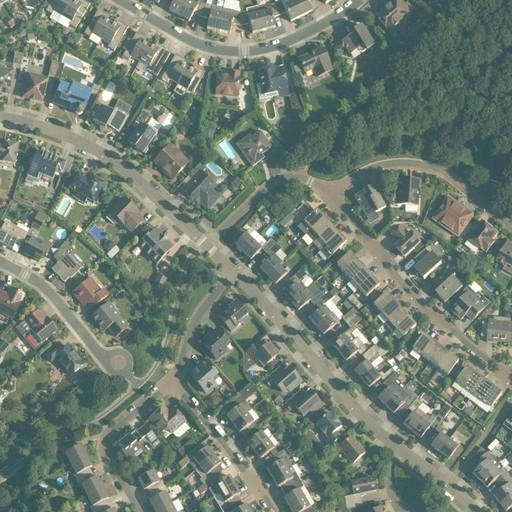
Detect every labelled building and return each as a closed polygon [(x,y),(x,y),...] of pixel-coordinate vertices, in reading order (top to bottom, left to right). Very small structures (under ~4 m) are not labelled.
[(33,9),(39,5),(36,0),(33,0),(29,3),(33,9)] [(62,17),(72,1),(69,0),(52,0),(51,4),(47,11),(46,12),(52,16),(54,13),(62,17)] [(179,17),(188,1),(185,0),(171,0),(174,2),(168,11),(179,17)] [(307,3),(313,0),(312,0),(292,0),(293,1),(301,18),(311,13),(307,3)] [(72,1),(62,17),(71,22),(69,26),(75,29),(89,6),(88,5),(80,1),(77,4),(72,1)] [(201,17),(206,6),(200,3),(197,7),(188,1),(179,17),(189,23),(194,13),(201,17)] [(275,5),(279,16),(285,13),(290,23),(301,18),(293,1),(282,6),(281,2),(276,5),(275,5)] [(412,16),(407,10),(401,3),(395,7),(391,2),(384,7),(386,9),(375,18),(389,35),(412,16)] [(259,15),(263,32),(275,29),(272,18),(279,16),(275,5),(269,7),(269,6),(257,9),(259,15)] [(206,6),(201,17),(209,19),(206,30),(218,33),(222,16),(211,13),(212,8),(206,6)] [(223,10),(222,16),(218,33),(229,35),(232,24),(240,26),(240,14),(234,13),(234,12),(223,10)] [(101,40),(110,24),(105,21),(106,16),(99,12),(99,11),(98,11),(84,35),(90,38),(92,35),(101,40)] [(240,14),(240,26),(241,26),(249,24),(252,35),(263,32),(259,15),(247,18),(246,13),(240,14)] [(16,25),(13,20),(10,22),(9,23),(8,25),(10,29),(16,25)] [(441,27),(436,21),(431,25),(436,31),(441,27)] [(110,24),(101,40),(110,45),(108,49),(114,52),(117,47),(123,37),(128,28),(127,28),(126,28),(119,24),(116,27),(110,24)] [(374,47),(367,35),(361,27),(353,32),(355,34),(341,43),(349,55),(350,55),(357,51),(357,50),(359,54),(362,54),(365,51),(374,47)] [(139,63),(149,46),(144,43),(145,39),(137,35),(138,34),(137,33),(131,42),(124,54),(122,57),(128,61),(130,58),(139,63)] [(149,46),(139,63),(148,69),(146,71),(152,75),(166,51),(165,50),(165,51),(157,46),(154,50),(149,46)] [(333,72),(327,60),(323,51),(299,62),(305,75),(313,72),(316,79),(333,72)] [(15,54),(12,69),(20,70),(23,56),(15,54)] [(177,86),(187,69),(182,66),(183,62),(176,57),(175,56),(160,80),(167,83),(168,81),(177,86)] [(59,64),(52,63),(48,77),(55,79),(59,64)] [(294,69),(296,75),(302,72),(299,66),(294,69)] [(177,86),(173,93),(182,99),(185,94),(191,97),(205,74),(204,73),(203,73),(196,69),(193,72),(187,69),(177,86)] [(13,72),(0,70),(0,94),(9,96),(11,86),(13,72)] [(286,87),(285,80),(283,70),(274,71),(274,70),(258,73),(260,85),(256,86),(259,101),(287,95),(286,87)] [(241,86),(239,85),(239,79),(239,75),(230,74),(229,78),(217,77),(215,97),(238,100),(238,93),(240,92),(241,86)] [(48,80),(28,75),(22,99),(42,104),(48,80)] [(83,112),(83,111),(84,111),(91,90),(73,83),(72,87),(62,83),(54,105),(66,109),(68,108),(74,110),(74,111),(74,112),(74,113),(74,114),(75,115),(76,116),(77,116),(78,116),(79,116),(80,116),(81,116),(82,115),(83,114),(83,113),(83,112)] [(91,90),(90,94),(89,95),(96,98),(100,88),(93,85),(91,90)] [(300,94),(290,96),(294,116),(303,114),(300,94)] [(150,112),(155,105),(150,101),(145,108),(150,112)] [(111,134),(112,133),(112,131),(118,135),(129,116),(116,109),(115,112),(113,114),(101,107),(92,123),(105,130),(103,133),(105,135),(106,135),(107,135),(108,135),(109,135),(110,135),(110,134),(111,134)] [(132,128),(137,131),(128,144),(135,149),(144,156),(149,149),(148,148),(156,137),(155,136),(158,133),(151,128),(151,129),(147,126),(152,120),(143,113),(132,128)] [(199,118),(193,114),(190,119),(196,123),(199,118)] [(212,140),(214,131),(204,129),(202,138),(212,140)] [(271,149),(259,133),(252,138),(250,135),(235,145),(252,168),(261,162),(258,158),(271,149)] [(297,138),(288,141),(292,151),(301,148),(297,138)] [(2,147),(0,146),(0,164),(15,167),(18,147),(3,144),(2,147)] [(189,163),(171,145),(156,161),(157,161),(163,167),(162,167),(162,172),(172,181),(189,163)] [(37,152),(33,161),(27,177),(42,183),(42,182),(51,185),(52,181),(53,182),(57,174),(61,175),(66,163),(48,156),(49,155),(44,153),(43,154),(37,152)] [(204,171),(199,166),(190,176),(194,180),(183,192),(188,197),(189,195),(195,201),(196,200),(207,210),(214,202),(215,203),(219,199),(211,190),(215,186),(202,173),(204,171)] [(79,174),(74,183),(69,190),(75,194),(72,198),(84,205),(86,203),(92,207),(93,205),(94,206),(106,187),(98,182),(96,185),(79,174)] [(230,181),(237,188),(241,184),(234,177),(230,181)] [(395,206),(417,208),(418,199),(420,199),(421,183),(406,183),(406,181),(397,181),(395,206)] [(385,209),(373,187),(373,186),(366,189),(367,190),(354,197),(355,198),(354,200),(356,201),(360,207),(359,211),(362,212),(366,219),(377,213),(385,209)] [(474,216),(461,207),(448,199),(433,221),(458,239),(474,216)] [(110,214),(128,233),(130,235),(142,223),(135,216),(137,214),(123,200),(116,207),(110,212),(111,212),(110,214)] [(298,220),(311,214),(307,205),(294,211),(298,220)] [(268,215),(264,210),(259,214),(263,219),(268,215)] [(316,211),(303,223),(310,231),(323,220),(316,211)] [(31,229),(39,233),(47,218),(39,214),(36,218),(32,225),(31,227),(30,229),(31,229)] [(288,224),(284,219),(279,224),(283,229),(288,224)] [(313,244),(331,228),(323,220),(310,231),(305,236),(313,244)] [(26,237),(29,231),(18,225),(16,228),(6,223),(0,234),(0,242),(12,249),(15,244),(20,247),(26,237)] [(482,223),(469,241),(486,254),(494,244),(492,242),(498,235),(482,223)] [(410,235),(402,227),(392,236),(400,245),(395,248),(405,258),(421,244),(412,233),(410,235)] [(320,253),(338,236),(331,228),(313,244),(312,244),(320,253)] [(155,231),(149,237),(148,236),(138,246),(157,265),(172,249),(166,243),(167,242),(155,231)] [(243,254),(253,243),(248,238),(252,234),(249,231),(234,246),(243,254)] [(73,243),(77,237),(72,233),(68,239),(73,243)] [(338,236),(320,253),(326,260),(327,261),(345,244),(338,236)] [(49,249),(43,246),(32,240),(28,246),(23,255),(38,263),(42,256),(45,257),(49,249)] [(264,246),(262,244),(258,248),(253,243),(243,254),(251,261),(261,250),(266,255),(275,245),(271,240),(264,246)] [(70,280),(84,266),(84,262),(73,252),(67,246),(65,244),(64,243),(53,259),(58,264),(51,271),(64,284),(69,279),(70,280)] [(503,267),(504,268),(506,269),(507,267),(511,269),(511,245),(508,243),(497,264),(499,265),(500,264),(503,266),(503,267)] [(281,250),(275,245),(266,255),(271,260),(260,270),(267,278),(279,267),(282,264),(275,256),(280,251),(281,250)] [(109,254),(112,258),(121,251),(118,247),(109,254)] [(434,254),(428,248),(414,261),(420,267),(415,271),(424,281),(433,273),(436,269),(442,264),(434,255),(434,254)] [(343,274),(357,262),(349,254),(336,266),(343,274)] [(123,265),(119,258),(114,261),(118,268),(123,265)] [(351,282),(364,271),(357,262),(343,274),(351,282)] [(279,267),(267,278),(275,286),(290,272),(287,268),(283,272),(279,267)] [(459,281),(450,270),(434,284),(440,291),(436,295),(445,304),(463,288),(457,282),(459,281)] [(291,304),(307,290),(299,282),(306,276),(301,271),(291,280),(295,285),(284,295),(291,304)] [(358,291),(371,279),(364,271),(351,282),(358,291)] [(157,296),(166,281),(158,277),(149,292),(157,296)] [(101,292),(91,279),(73,294),(79,301),(80,300),(85,306),(89,304),(92,309),(109,296),(104,289),(101,292)] [(371,279),(358,291),(365,299),(379,287),(371,279)] [(461,296),(464,299),(452,312),(461,321),(466,316),(472,322),(486,307),(475,297),(476,296),(468,288),(461,296)] [(0,292),(0,313),(2,314),(1,315),(11,320),(24,296),(11,289),(6,298),(2,296),(3,294),(0,292)] [(334,289),(330,293),(334,298),(338,294),(334,289)] [(314,307),(315,306),(324,298),(320,293),(314,298),(307,290),(291,304),(298,312),(310,302),(314,307)] [(331,315),(324,306),(328,302),(330,301),(334,298),(330,293),(327,295),(324,298),(315,306),(319,310),(318,312),(309,320),(316,328),(331,315)] [(380,315),(393,303),(386,295),(376,304),(373,306),(380,315)] [(224,312),(218,317),(217,317),(218,318),(219,320),(226,327),(231,334),(242,325),(241,323),(248,317),(247,316),(235,302),(228,309),(224,312)] [(388,323),(401,311),(393,303),(380,315),(388,323)] [(127,329),(108,305),(92,318),(104,333),(108,329),(116,339),(127,329)] [(40,310),(38,312),(20,326),(29,337),(25,340),(34,352),(43,344),(42,343),(57,331),(50,323),(50,322),(48,319),(47,319),(41,311),(40,310)] [(346,325),(357,315),(353,310),(341,320),(346,325)] [(408,319),(401,311),(388,323),(395,331),(408,319)] [(331,315),(316,328),(323,337),(339,322),(332,314),(331,315)] [(354,341),(355,340),(351,335),(356,330),(354,327),(362,320),(358,315),(357,315),(346,325),(350,330),(331,346),(338,355),(354,341)] [(500,343),(502,319),(494,318),(494,321),(489,321),(489,324),(482,324),(481,338),(487,339),(487,343),(491,344),(491,342),(500,343)] [(408,319),(395,331),(402,339),(415,327),(408,319)] [(511,323),(510,323),(510,320),(502,319),(500,343),(508,344),(508,346),(511,346),(511,323)] [(211,354),(217,362),(223,356),(221,354),(224,351),(230,346),(227,342),(224,339),(217,331),(210,337),(209,336),(201,343),(205,347),(211,354)] [(421,357),(431,343),(422,336),(412,350),(421,357)] [(362,358),(368,352),(363,347),(357,339),(354,341),(338,355),(346,363),(358,353),(362,358)] [(430,364),(440,350),(431,343),(421,357),(430,364)] [(278,356),(270,346),(269,345),(264,350),(261,352),(256,345),(258,344),(254,346),(250,350),(245,354),(255,366),(259,363),(263,369),(270,363),(276,358),(278,356)] [(58,346),(50,353),(44,357),(51,365),(56,362),(68,378),(84,365),(77,357),(76,358),(68,348),(62,352),(58,346)] [(361,381),(373,371),(369,366),(373,363),(376,361),(379,358),(376,354),(378,352),(377,352),(373,347),(372,349),(368,352),(362,358),(366,362),(354,372),(361,381)] [(438,370),(449,356),(440,350),(430,364),(438,370)] [(449,356),(438,370),(447,377),(458,363),(449,356)] [(216,376),(212,371),(205,364),(190,377),(205,395),(215,386),(211,381),(216,376)] [(282,393),(286,390),(291,385),(294,388),(301,383),(295,377),(289,369),(285,373),(279,377),(276,373),(264,383),(268,387),(273,383),(282,393)] [(455,383),(464,390),(474,375),(466,369),(455,383)] [(384,384),(395,375),(395,374),(391,370),(384,376),(381,373),(377,376),(373,371),(361,381),(368,389),(380,379),(384,384)] [(399,378),(395,375),(384,384),(388,389),(377,400),(385,408),(401,391),(394,384),(397,381),(399,378)] [(483,382),(474,375),(464,390),(473,396),(483,382)] [(481,403),(492,389),(483,382),(473,396),(481,403)] [(243,397),(247,402),(258,394),(255,389),(243,397)] [(492,389),(481,403),(490,410),(501,395),(492,389)] [(402,405),(408,409),(416,400),(418,398),(413,393),(408,398),(401,391),(385,408),(393,415),(394,415),(402,405)] [(300,401),(296,397),(285,406),(289,411),(294,407),(303,417),(307,413),(312,409),(315,412),(321,407),(316,401),(312,396),(309,393),(305,396),(300,401)] [(233,426),(247,414),(252,411),(244,402),(241,397),(227,408),(231,414),(226,417),(233,426)] [(416,400),(408,409),(407,411),(412,414),(403,426),(412,433),(425,416),(417,410),(422,405),(416,400)] [(185,424),(185,423),(173,410),(168,414),(164,409),(150,420),(166,440),(171,435),(172,436),(185,424)] [(253,431),(257,428),(247,414),(233,426),(239,434),(249,427),(253,431)] [(329,414),(322,421),(315,427),(327,440),(324,442),(330,448),(341,438),(336,433),(341,428),(329,414)] [(435,431),(438,427),(437,427),(443,420),(438,416),(436,419),(433,416),(430,420),(425,416),(412,433),(420,440),(430,427),(435,431)] [(145,426),(136,433),(135,432),(118,446),(123,451),(121,453),(129,462),(134,458),(136,459),(143,453),(140,450),(140,449),(139,447),(139,443),(145,438),(151,445),(156,440),(145,426)] [(439,454),(449,442),(443,437),(446,433),(438,427),(435,431),(440,435),(430,447),(439,454)] [(253,452),(268,441),(267,441),(262,434),(257,428),(253,431),(257,436),(247,444),(253,452)] [(476,437),(480,432),(475,428),(471,433),(476,437)] [(350,439),(343,445),(338,450),(351,465),(349,466),(354,472),(364,463),(359,458),(364,454),(350,439)] [(185,459),(198,448),(192,440),(177,453),(183,459),(185,458),(185,459)] [(278,455),(273,450),(274,449),(268,441),(253,452),(260,461),(270,453),(274,458),(278,455)] [(455,446),(449,442),(439,454),(448,461),(461,444),(458,442),(455,446)] [(70,466),(86,457),(81,447),(74,451),(71,445),(60,451),(62,456),(65,455),(70,466)] [(199,468),(213,457),(207,449),(202,453),(198,448),(185,459),(190,463),(193,460),(199,468)] [(272,480),(292,468),(292,466),(291,463),(289,463),(287,459),(288,458),(288,456),(285,451),(278,455),(274,458),(277,464),(266,471),(272,480)] [(481,483),(495,468),(491,464),(494,461),(487,454),(477,464),(481,468),(474,476),(481,483)] [(76,483),(87,477),(85,472),(92,468),(86,457),(70,466),(76,476),(73,477),(76,483)] [(210,473),(220,465),(213,457),(199,468),(206,476),(200,481),(203,486),(214,478),(210,473)] [(286,491),(300,482),(292,468),(272,480),(277,489),(282,486),(286,491)] [(499,472),(495,468),(481,483),(488,490),(496,482),(499,486),(510,477),(503,469),(499,472)] [(154,493),(165,487),(162,482),(160,483),(154,472),(138,481),(144,492),(151,488),(154,493)] [(87,497),(103,489),(97,479),(90,482),(87,477),(76,483),(79,488),(81,487),(87,497)] [(218,495),(218,496),(234,486),(229,477),(218,484),(214,478),(203,486),(197,490),(201,496),(208,491),(213,498),(218,495)] [(500,506),(511,496),(511,479),(510,477),(499,486),(503,491),(494,498),(500,506)] [(374,479),(350,484),(353,497),(344,499),(347,510),(362,507),(360,496),(377,492),(374,479)] [(289,509),(306,499),(301,491),(304,489),(300,482),(286,491),(289,496),(283,499),(289,509)] [(221,511),(223,511),(237,504),(234,499),(239,496),(234,486),(218,496),(213,499),(221,511)] [(154,511),(156,511),(171,504),(165,493),(168,492),(165,487),(154,493),(156,499),(150,502),(154,511)] [(97,511),(104,509),(101,503),(108,500),(103,489),(87,497),(92,508),(90,509),(89,507),(85,509),(84,511),(97,511)] [(511,496),(500,506),(505,511),(508,511),(511,509),(511,496)] [(305,511),(316,511),(319,510),(316,505),(311,508),(306,499),(289,509),(290,511),(303,511),(305,511)]
